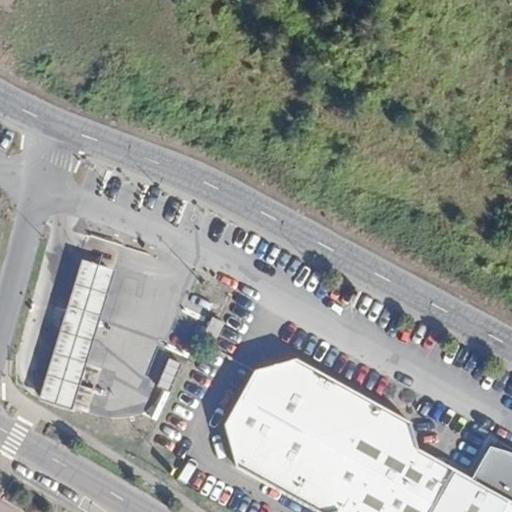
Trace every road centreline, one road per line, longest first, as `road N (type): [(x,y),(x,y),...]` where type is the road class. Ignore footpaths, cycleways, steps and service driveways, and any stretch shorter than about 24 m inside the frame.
road 1 (primary): [(511,347),(166,165),(61,126)]
road 2 (unclassified): [(0,327),(61,126)]
road 3 (primary): [(0,433),(134,511)]
